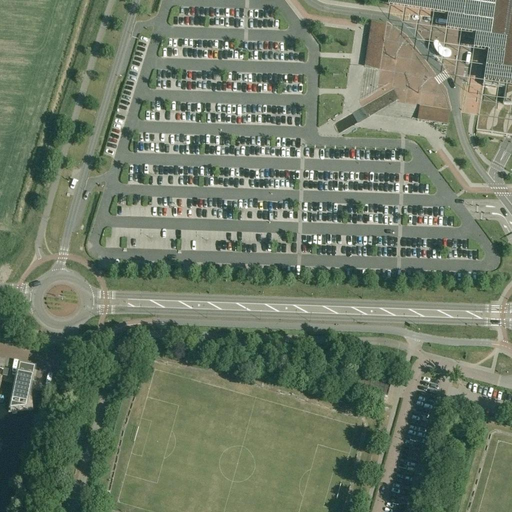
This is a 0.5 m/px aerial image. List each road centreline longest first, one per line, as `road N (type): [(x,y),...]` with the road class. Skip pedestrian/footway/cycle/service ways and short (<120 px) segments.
road 1 (tertiary): [(86,311),(511,324)]
road 2 (tertiary): [(511,308),(87,292)]
